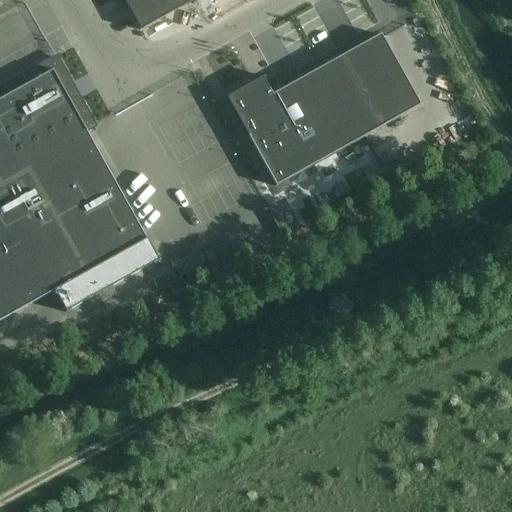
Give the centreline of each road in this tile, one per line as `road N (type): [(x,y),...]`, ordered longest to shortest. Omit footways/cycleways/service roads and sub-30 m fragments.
road 1 (track): [(0,502),(386,300),(511,247)]
road 2 (residential): [(279,0),(167,61),(132,69),(105,57),(68,0)]
